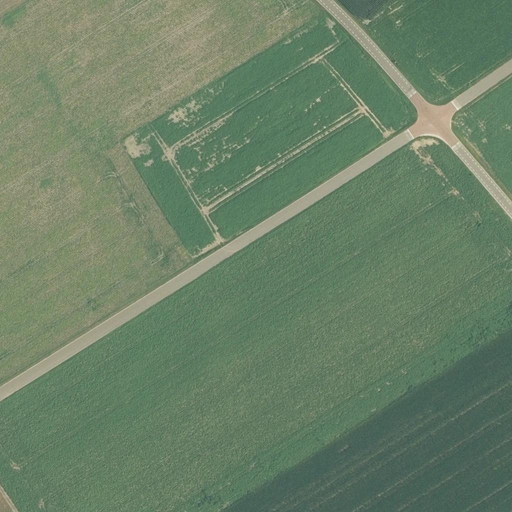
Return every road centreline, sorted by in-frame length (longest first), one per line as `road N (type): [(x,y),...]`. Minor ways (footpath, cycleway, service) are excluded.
road 1 (unclassified): [(434,119),(0,394)]
road 2 (unclassified): [(434,119),(323,0)]
